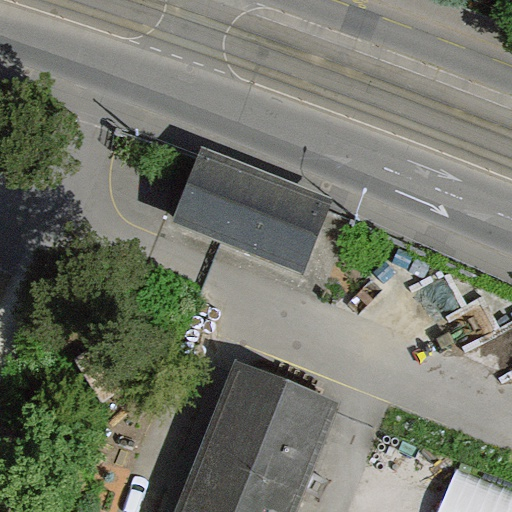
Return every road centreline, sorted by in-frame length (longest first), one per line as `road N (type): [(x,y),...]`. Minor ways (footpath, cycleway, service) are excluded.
road 1 (secondary): [(177,84),(511,213)]
road 2 (secondary): [(511,79),(296,0)]
road 3 (secondary): [(0,34),(177,84)]
